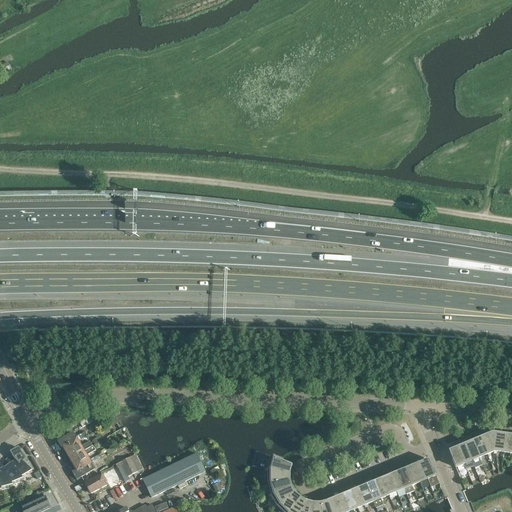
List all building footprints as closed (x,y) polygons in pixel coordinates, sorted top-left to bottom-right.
[(9,65),(0,69),(0,75),(11,70),(9,65)] [(79,443),(78,442),(87,437),(85,433),(76,438),(73,434),(56,444),(61,453),(79,443)] [(495,452),(493,433),(480,438),(487,455),(495,452)] [(503,453),(506,435),(493,433),(495,452),(503,453)] [(511,454),(511,451),(511,435),(506,435),(503,453),(511,454)] [(487,455),(480,438),(473,442),(479,458),(487,455)] [(479,458),(473,442),(465,445),(472,461),(479,458)] [(84,452),(94,446),(93,444),(90,446),(88,443),(81,447),(79,443),(61,453),(65,459),(69,457),(70,460),(84,452)] [(472,461),(465,445),(457,448),(464,465),(472,461)] [(89,461),(87,456),(94,452),(92,449),(95,447),(94,446),(84,452),(70,460),(72,463),(68,465),(72,471),(89,461)] [(16,461),(12,464),(11,465),(22,478),(32,473),(29,470),(31,468),(26,463),(25,464),(23,462),(25,460),(19,448),(11,453),(14,459),(16,461)] [(464,465),(457,448),(449,451),(456,468),(464,465)] [(152,498),(206,472),(197,454),(143,480),(152,498)] [(136,470),(134,467),(139,464),(135,456),(116,466),(117,468),(118,468),(125,483),(130,481),(127,474),(136,470)] [(284,463),(276,459),(271,457),(271,458),(268,470),(290,473),(292,466),(284,463)] [(11,465),(12,464),(8,459),(5,462),(9,466),(5,469),(3,470),(13,486),(19,484),(19,482),(23,480),(22,478),(11,465)] [(77,480),(98,468),(93,459),(90,461),(89,461),(72,471),(77,480)] [(436,476),(430,462),(426,464),(425,461),(421,463),(428,480),(436,476)] [(428,480),(421,463),(413,466),(420,483),(428,480)] [(3,470),(5,469),(1,464),(0,464),(0,468),(1,470),(0,470),(0,486),(2,491),(9,489),(9,488),(13,487),(13,486),(3,470)] [(420,483),(413,466),(405,470),(412,486),(420,483)] [(290,480),(290,473),(268,470),(268,483),(290,480)] [(412,486),(405,470),(397,473),(404,489),(407,495),(414,492),(412,486)] [(404,489),(397,473),(390,476),(397,493),(404,489)] [(107,486),(102,475),(85,484),(91,494),(107,486)] [(397,493),(390,476),(382,479),(389,496),(397,493)] [(389,496),(382,479),(374,482),(381,499),(389,496)] [(271,496),(292,487),(292,486),(291,484),(291,482),(290,480),(268,483),(271,496)] [(381,499),(374,482),(366,486),(373,502),(381,499)] [(373,502),(366,486),(359,489),(365,506),(373,502)] [(278,507),(296,493),(295,492),(294,490),(293,489),(292,487),(271,496),(278,507)] [(365,506),(359,489),(351,492),(358,509),(365,506)] [(358,509),(351,492),(343,495),(350,511),(358,509)] [(282,511),(290,511),(301,498),(299,497),(298,496),(297,495),(296,493),(278,507),(282,511)] [(349,511),(350,511),(343,495),(335,499),(340,511),(349,511)] [(43,511),(50,509),(45,497),(27,505),(30,511),(43,511)] [(302,511),(307,502),(304,501),(302,499),(301,498),(290,511),(302,511)] [(340,511),(335,499),(328,502),(331,511),(340,511)] [(167,502),(155,507),(157,511),(160,511),(169,508),(167,502)] [(312,511),(314,504),(307,502),(302,511),(312,511)] [(331,511),(328,502),(321,504),(321,511),(331,511)]
